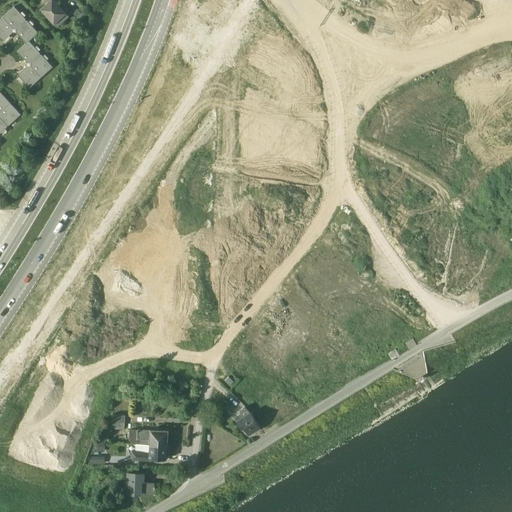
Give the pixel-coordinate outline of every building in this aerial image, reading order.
[(56,26),(69,15),(66,12),(69,9),(64,3),(60,6),(54,0),(48,0),(40,8),(56,26)] [(14,5),(2,16),(13,27),(16,27),(25,19),(25,18),(14,5)] [(78,8),(73,12),(81,21),(85,16),(88,10),(82,5),(78,8)] [(2,16),(0,18),(0,36),(3,40),(12,31),(13,27),(2,16)] [(25,19),(16,27),(16,31),(26,42),(28,39),(38,31),(27,19),(25,19)] [(31,61),(40,53),(40,52),(28,39),(26,42),(17,50),(27,61),(31,61)] [(31,61),(31,65),(41,76),(52,65),(41,53),(40,53),(31,61)] [(29,87),(41,76),(31,65),(26,65),(17,74),(29,87)] [(0,110),(10,102),(0,90),(0,110)] [(172,121),(176,113),(152,101),(148,109),(172,121)] [(0,110),(0,117),(7,124),(8,124),(20,113),(10,102),(0,110)] [(405,341),(408,348),(416,343),(412,336),(405,341)] [(391,358),(398,354),(395,347),(388,352),(391,358)] [(240,411),(234,415),(236,419),(240,427),(243,425),(247,432),(259,425),(250,410),(245,405),(239,408),(240,411)] [(108,427),(124,428),(124,414),(112,413),(112,419),(108,419),(108,427)] [(134,442),(166,443),(167,429),(130,427),(129,441),(134,442)] [(96,450),(104,450),(104,441),(96,441),(96,450)] [(150,457),(166,457),(166,451),(168,451),(168,446),(166,446),(166,443),(134,442),(134,448),(131,448),(131,459),(150,459),(150,457)] [(127,471),(126,491),(140,492),(140,490),(153,490),(153,492),(154,492),(154,481),(140,481),(141,479),(143,479),(143,472),(127,471)]
